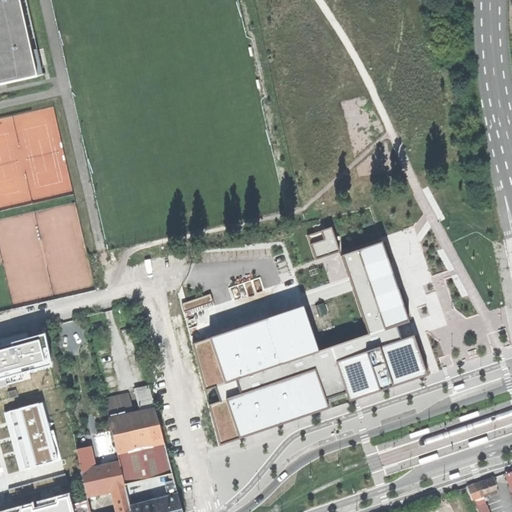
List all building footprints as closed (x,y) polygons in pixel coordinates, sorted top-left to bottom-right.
[(0,0),(0,84),(2,84),(36,76),(18,0),(0,0)] [(424,275),(442,269),(428,228),(410,234),(424,275)] [(216,406),(227,441),(431,375),(418,337),(408,340),(404,330),(416,326),(387,236),(345,251),(339,231),(311,240),(319,264),(344,256),(370,336),(285,363),(270,318),(193,343),(209,392),(219,388),(224,403),(216,406)] [(440,274),(426,279),(432,296),(446,291),(440,274)] [(43,337),(0,348),(0,386),(32,378),(31,373),(51,367),(43,337)] [(125,484),(173,473),(149,386),(134,390),(139,411),(133,413),(128,393),(104,399),(108,414),(125,484)] [(49,432),(42,404),(5,414),(21,470),(61,459),(53,431),(49,432)] [(459,420),(460,422),(478,416),(477,412),(475,412),(461,417),(459,418),(459,420)] [(131,511),(131,508),(125,484),(108,414),(93,418),(105,465),(95,468),(90,447),(77,450),(81,470),(81,471),(88,501),(89,507),(95,505),(92,494),(111,489),(116,511),(131,511)] [(409,437),(410,439),(428,433),(427,429),(411,434),(409,435),(409,437)] [(487,439),(486,437),(468,444),(469,448),(485,442),(487,441),(487,439)] [(437,456),(436,454),(418,460),(419,465),(421,464),(435,459),(438,458),(437,456)] [(467,488),(474,504),(483,500),(487,499),(486,496),(498,492),(492,478),(478,484),(467,488)] [(182,511),(174,480),(166,483),(166,485),(167,485),(170,497),(158,501),(157,499),(142,503),(142,505),(131,508),(131,511),(182,511)] [(69,494),(0,511),(90,511),(89,507),(88,501),(72,505),(69,494)] [(487,511),(483,500),(474,504),(477,511),(487,511)]
